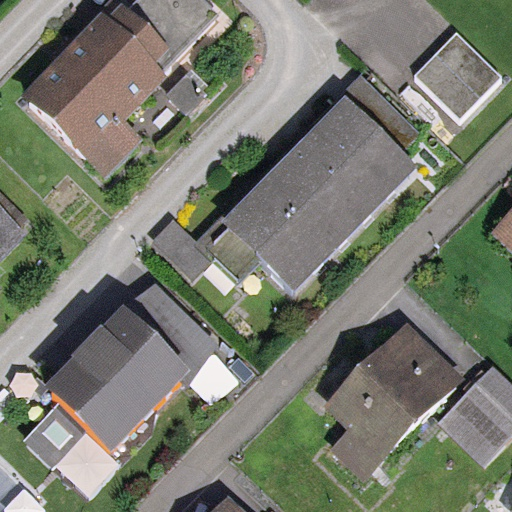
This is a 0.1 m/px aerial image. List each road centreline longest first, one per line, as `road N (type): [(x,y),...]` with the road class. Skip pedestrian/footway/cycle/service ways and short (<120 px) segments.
road 1 (residential): [(511,152),(153,511)]
road 2 (residential): [(0,372),(268,85),(279,12),(268,0)]
